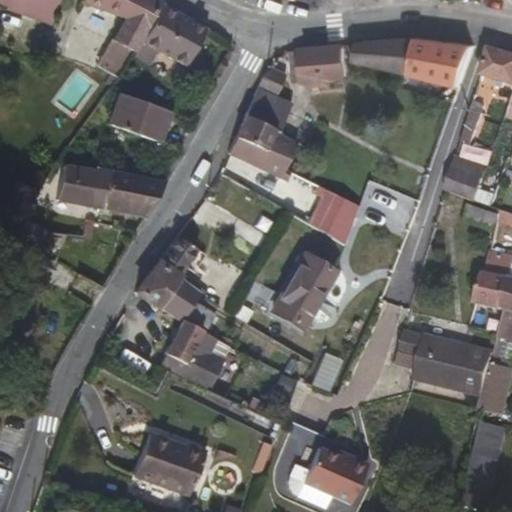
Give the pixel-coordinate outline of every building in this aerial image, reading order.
[(62,0),(12,0),(10,10),(54,25),(62,0)] [(153,0),(83,0),(83,2),(125,21),(113,41),(135,54),(164,6),(153,0)] [(184,67),(206,30),(164,6),(135,54),(130,62),(145,72),(158,51),(184,67)] [(359,45),(352,75),(371,80),(375,65),(406,73),(414,75),(422,40),(416,39),(359,45)] [(475,47),(422,40),(414,75),(461,87),(475,47)] [(113,41),(98,67),(119,79),(130,62),(135,54),(113,41)] [(326,89),(326,81),(347,80),(345,46),(294,51),(293,52),(295,83),(311,82),(312,90),(326,89)] [(511,56),(490,51),(483,75),(511,83),(511,56)] [(276,133),(279,134),(292,107),(258,90),(245,117),(276,133)] [(111,128),(160,143),(169,112),(121,96),(111,128)] [(472,146),(483,112),(472,109),(462,143),(472,146)] [(276,133),(245,117),(235,137),(266,153),(276,133)] [(279,180),(287,164),(266,153),(235,137),(226,155),(279,180)] [(458,156),(448,190),(479,200),(483,188),(490,167),(458,156)] [(111,172),(64,162),(56,200),(90,206),(103,208),(111,172)] [(111,172),(103,208),(146,217),(166,183),(160,182),(111,172)] [(503,195),(483,188),(479,200),(499,207),(503,195)] [(318,192),(304,221),(344,247),(355,209),(318,192)] [(95,238),(97,222),(88,219),(86,238),(95,238)] [(39,251),(55,259),(67,236),(48,234),(39,251)] [(159,307),(174,277),(193,250),(177,236),(137,293),(159,307)] [(381,297),(396,265),(371,253),(355,285),(381,297)] [(505,313),(511,286),(511,278),(501,275),(505,264),(497,261),(499,255),(493,253),(477,303),(505,313)] [(273,312),(302,329),(334,273),(305,256),(273,312)] [(87,277),(79,273),(59,308),(84,323),(113,274),(98,265),(87,277)] [(205,316),(187,306),(195,293),(174,277),(159,307),(181,322),(198,331),(205,316)] [(511,342),(511,286),(505,313),(499,336),(499,338),(511,342)] [(224,362),(210,355),(216,340),(198,331),(181,322),(162,372),(168,374),(210,392),(224,362)] [(490,370),(494,355),(406,331),(400,352),(420,358),(415,378),(483,396),(490,370)] [(483,396),(480,410),(502,414),(510,374),(490,370),(483,396)] [(187,497),(203,456),(149,436),(134,476),(187,497)] [(303,506),(319,511),(327,487),(358,498),(373,455),(356,450),(354,455),(323,445),(322,448),(291,438),(280,472),(287,474),(286,486),(291,497),(303,506)] [(242,511),(244,508),(231,503),(227,511),(242,511)]
